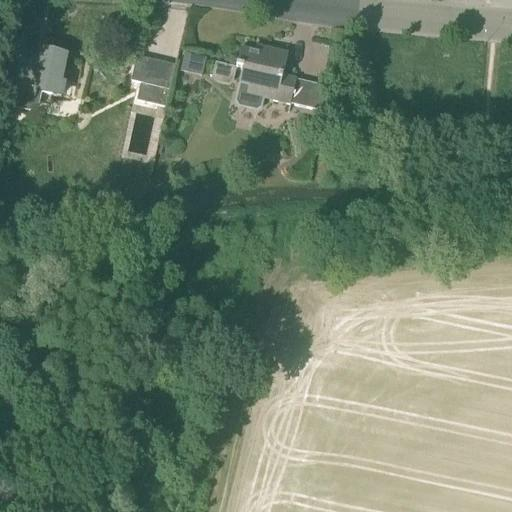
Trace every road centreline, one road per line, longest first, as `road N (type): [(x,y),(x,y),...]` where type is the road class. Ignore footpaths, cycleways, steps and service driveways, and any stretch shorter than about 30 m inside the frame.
road 1 (track): [(214,511),(258,324),(278,284),(315,264),(511,240)]
road 2 (unclassified): [(254,0),(511,26)]
